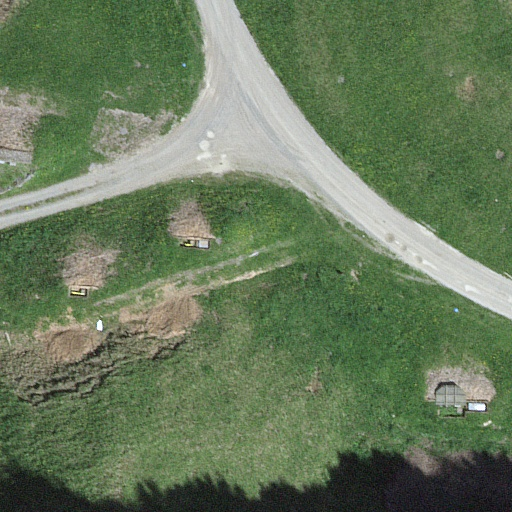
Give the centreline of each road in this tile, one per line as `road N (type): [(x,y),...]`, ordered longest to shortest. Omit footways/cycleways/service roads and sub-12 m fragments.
road 1 (track): [(511,291),(403,239),(262,115),(220,0)]
road 2 (track): [(262,115),(0,216)]
